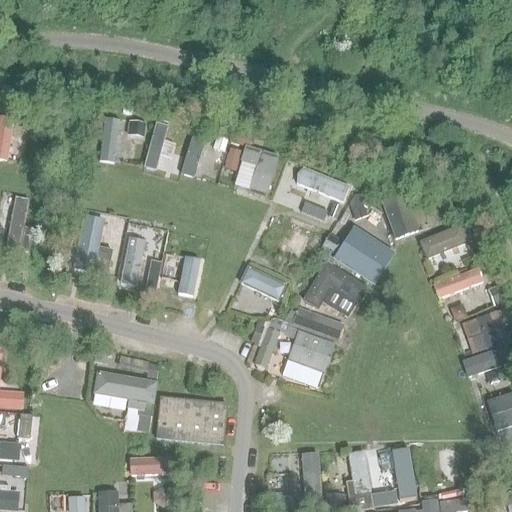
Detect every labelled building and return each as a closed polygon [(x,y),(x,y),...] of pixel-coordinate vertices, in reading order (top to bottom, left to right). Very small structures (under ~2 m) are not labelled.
[(0,163),(12,164),(16,120),(0,118),(0,163)] [(24,128),(40,130),(41,121),(26,118),(24,128)] [(145,125),(129,123),(128,136),(143,138),(145,125)] [(151,171),(164,174),(173,129),(160,126),(151,171)] [(252,139),(233,134),(231,145),(250,150),(252,139)] [(202,176),(207,137),(193,135),(188,174),(202,176)] [(215,152),(224,155),(228,143),(217,140),(214,151),(215,152)] [(226,170),(235,172),(241,153),(231,150),(226,170)] [(278,160),(261,155),(245,150),(240,165),(256,170),(249,193),(249,194),(265,200),(278,160)] [(249,193),(256,170),(240,165),(233,188),(249,193)] [(417,233),(404,197),(381,205),(394,241),(417,233)] [(354,219),(364,215),(359,202),(354,198),(349,206),(354,219)] [(451,211),(447,200),(441,203),(445,214),(451,211)] [(15,201),(6,249),(19,252),(18,253),(28,255),(32,232),(23,230),(28,203),(15,201)] [(328,219),(335,221),(340,209),(333,206),(328,219)] [(315,220),(323,223),(327,213),(319,210),(315,220)] [(71,243),(76,220),(63,217),(58,241),(71,243)] [(83,219),(73,272),(93,276),(93,275),(107,278),(112,253),(98,250),(103,223),(83,219)] [(473,225),(463,229),(472,252),(482,248),(473,225)] [(392,257),(353,232),(335,261),(334,262),(373,287),(392,257)] [(304,262),(313,240),(300,234),(291,257),(304,262)] [(320,252),(320,253),(330,258),(339,243),(329,237),(320,252)] [(59,253),(56,270),(66,272),(69,255),(59,253)] [(335,261),(330,258),(320,253),(318,258),(332,266),(334,262),(335,261)] [(161,265),(151,264),(145,294),(155,296),(161,265)] [(367,292),(325,267),(304,303),(318,311),(322,304),(347,319),(354,306),(357,308),(367,292)] [(441,304),(486,285),(479,270),(435,289),(441,304)] [(249,284),(277,294),(281,283),(254,272),(249,284)] [(493,307),(508,301),(502,286),(487,293),(493,307)] [(511,311),(511,307),(510,302),(500,306),(503,315),(511,311)] [(466,306),(452,311),(457,326),(471,321),(466,306)] [(297,312),(296,316),(289,313),(282,324),(282,325),(287,326),(291,328),(290,329),(298,332),(336,345),(340,332),(321,326),(323,321),(297,312)] [(501,314),(463,327),(473,356),(508,343),(503,329),(505,328),(501,314)] [(267,331),(254,366),(264,370),(277,335),(267,331)] [(332,348),(298,335),(288,363),(322,375),(332,348)] [(107,366),(109,353),(97,351),(95,365),(107,366)] [(473,373),(505,368),(503,355),(471,360),(473,373)] [(147,378),(157,380),(159,368),(149,366),(147,373),(147,378)] [(0,370),(0,410),(21,412),(22,397),(0,394),(0,373),(0,370)] [(511,397),(487,405),(496,433),(511,428),(511,397)] [(223,449),(227,407),(161,401),(157,443),(223,449)] [(139,405),(137,413),(137,418),(139,418),(149,420),(151,407),(139,405)] [(151,420),(149,420),(139,418),(137,418),(137,413),(127,411),(123,432),(148,436),(151,420)] [(20,417),(17,441),(30,442),(32,418),(20,417)] [(459,481),(457,451),(435,452),(437,482),(459,481)] [(347,456),(352,482),(344,484),(349,511),(369,511),(372,511),(362,454),(347,456)] [(322,456),(306,457),(307,509),(323,508),(322,456)] [(174,459),(131,461),(132,478),(174,477),(174,459)] [(13,479),(27,480),(28,470),(14,469),(13,479)] [(432,478),(420,478),(420,490),(433,490),(432,478)] [(467,498),(479,496),(478,488),(466,490),(467,498)] [(0,511),(21,511),(22,493),(0,491),(0,511)] [(156,492),(157,507),(172,506),(171,491),(156,492)] [(91,511),(134,511),(134,505),(121,505),(121,494),(91,495),(91,511)] [(504,504),(511,502),(511,494),(502,496),(504,504)] [(326,495),(325,508),(342,509),(343,497),(326,495)] [(373,511),(396,507),(394,495),(371,499),(373,511)] [(282,511),(294,511),(293,498),(281,499),(282,511)] [(439,505),(440,511),(466,511),(465,502),(439,505)] [(435,511),(435,503),(421,504),(421,511),(435,511)]
